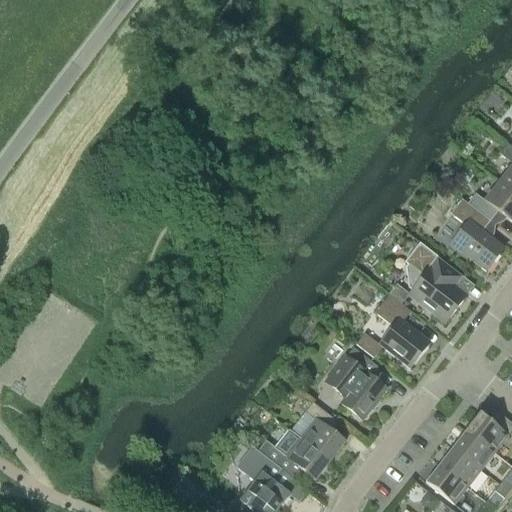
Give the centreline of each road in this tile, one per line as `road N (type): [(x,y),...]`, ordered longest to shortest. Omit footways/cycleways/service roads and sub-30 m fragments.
road 1 (unclassified): [(0,164),(127,0)]
road 2 (unclassified): [(342,511),(435,387),(462,365)]
